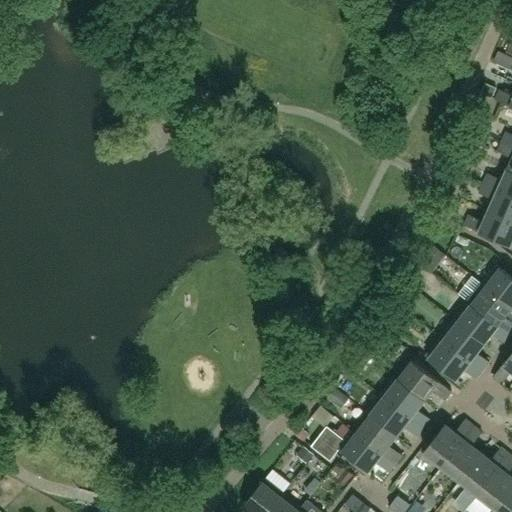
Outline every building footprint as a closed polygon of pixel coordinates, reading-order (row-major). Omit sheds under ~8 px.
[(511,107),(511,95),(499,90),(494,99),(511,107)] [(502,142),(511,146),(511,134),(506,132),(502,142)] [(511,171),(511,146),(502,142),(497,151),(511,158),(507,169),(511,171)] [(511,196),(511,171),(507,169),(502,180),(488,174),(483,183),(511,196)] [(511,221),(511,196),(483,183),(479,194),(492,200),(488,210),(511,221)] [(511,221),(488,210),(483,221),(469,215),(464,225),(511,246),(511,221)] [(483,284),(511,306),(511,276),(498,265),(483,284)] [(469,302),(511,334),(511,332),(511,322),(505,317),(511,307),(511,306),(483,284),(469,302)] [(455,319),(485,343),(492,333),(504,343),(511,334),(469,302),(455,319)] [(441,337),(483,370),(490,362),(477,352),(485,343),(455,319),(441,337)] [(464,370),(474,377),(476,379),(483,370),(441,337),(427,355),(457,379),(464,370)] [(511,353),(493,378),(502,385),(511,372),(511,353)] [(395,377),(424,399),(432,389),(445,399),(451,391),(409,358),(395,377)] [(381,395),(423,427),(430,419),(417,409),(424,399),(395,377),(381,395)] [(368,412),(396,435),(404,426),(417,436),(423,427),(381,395),(368,412)] [(354,430),(396,463),(402,454),(389,444),(396,435),(368,412),(354,430)] [(446,424),(422,454),(441,468),(474,425),(465,418),(465,419),(455,431),(446,424)] [(474,425),(441,468),(458,482),(482,452),(473,445),(483,432),(474,425)] [(369,472),(377,462),(389,471),(396,463),(354,430),(346,440),(327,426),(312,446),(331,461),(340,449),(369,472)] [(492,460),(482,452),(458,482),(476,496),(510,454),(502,447),(492,460)] [(511,455),(510,454),(476,496),(494,510),(511,487),(511,475),(508,473),(511,468),(511,455)] [(265,479),(244,506),(251,511),(268,511),(284,493),(283,492),(290,482),(273,469),(266,478),(265,479)] [(511,511),(511,487),(494,510),(496,511),(511,511)] [(297,511),(302,507),(284,493),(268,511),(297,511)] [(297,511),(321,511),(307,500),(302,507),(297,511)]
